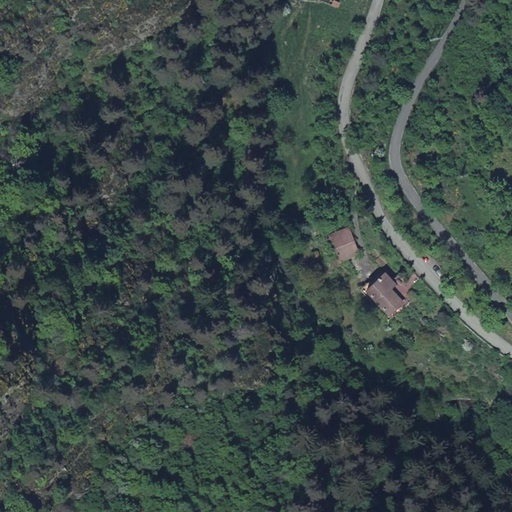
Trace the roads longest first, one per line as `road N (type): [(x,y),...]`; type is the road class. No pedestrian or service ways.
road 1 (tertiary): [(378,0),(344,107),(350,143),(383,220),(467,319),(511,350)]
road 2 (residential): [(466,0),(410,95),(394,148),(405,184),(511,316)]
